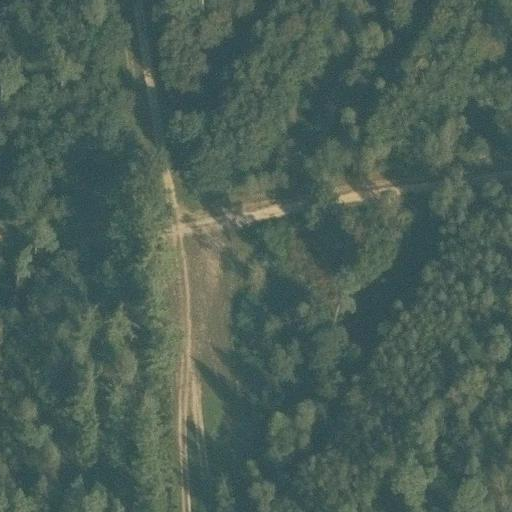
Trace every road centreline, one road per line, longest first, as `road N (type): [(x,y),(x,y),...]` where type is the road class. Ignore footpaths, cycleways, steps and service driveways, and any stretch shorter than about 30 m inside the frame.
road 1 (track): [(169,229),(511,178)]
road 2 (track): [(239,511),(169,229)]
road 3 (track): [(133,0),(169,229)]
road 4 (track): [(184,311),(185,511)]
road 5 (track): [(0,254),(169,229)]
road 6 (track): [(184,311),(205,473)]
